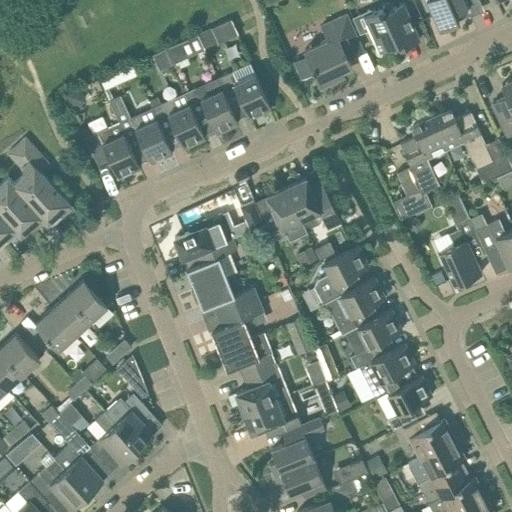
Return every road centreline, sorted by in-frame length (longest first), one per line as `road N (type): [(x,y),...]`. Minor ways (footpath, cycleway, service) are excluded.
road 1 (residential): [(127,233),(139,205),(511,33)]
road 2 (residential): [(209,442),(127,233)]
road 3 (residential): [(511,463),(455,354),(453,325)]
road 4 (residential): [(0,286),(127,233)]
